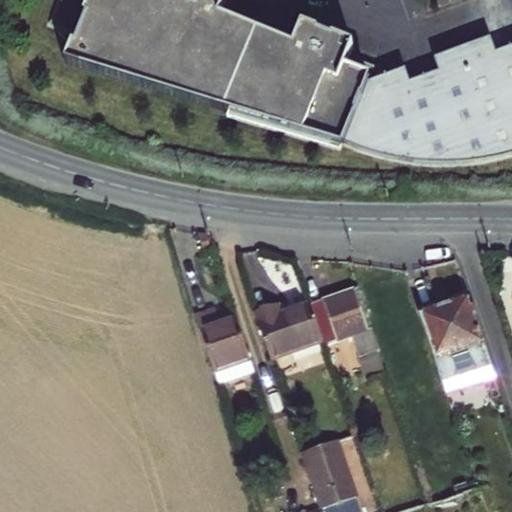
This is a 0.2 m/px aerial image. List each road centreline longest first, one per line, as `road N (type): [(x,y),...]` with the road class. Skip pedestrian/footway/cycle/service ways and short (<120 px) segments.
road 1 (secondary): [(0,147),(122,187),(242,210),(459,218)]
road 2 (residential): [(511,373),(459,218)]
